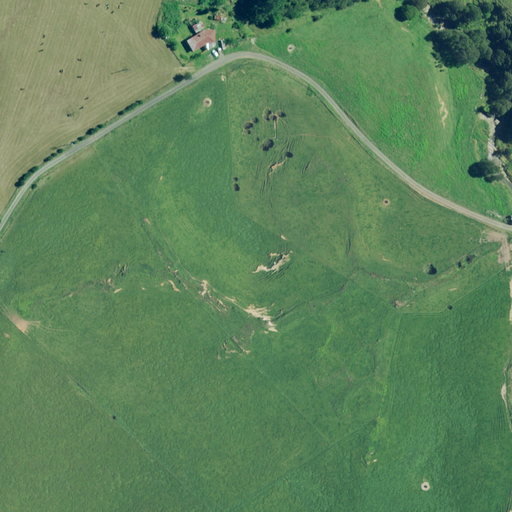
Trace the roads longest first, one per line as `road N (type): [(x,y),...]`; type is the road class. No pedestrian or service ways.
road 1 (unclassified): [(206,69),(230,56),(256,55),(308,78),(425,192),(511,227)]
road 2 (track): [(206,69),(27,174),(0,223)]
